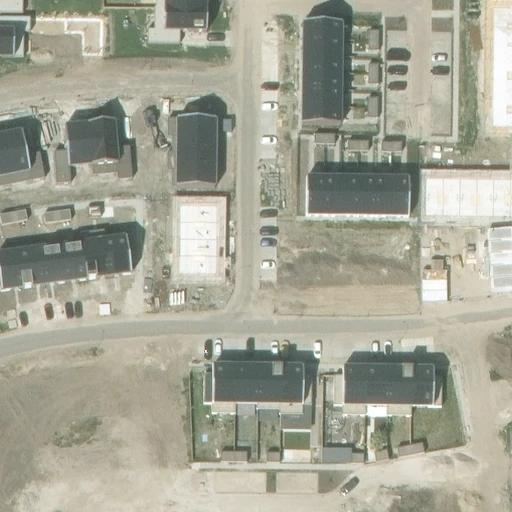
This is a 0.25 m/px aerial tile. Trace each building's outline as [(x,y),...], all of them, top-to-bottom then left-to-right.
[(0,0),(0,15),(21,15),(22,1),(17,1),(16,0),(0,0)] [(154,0),(154,9),(154,10),(204,10),(204,0),(154,0)] [(146,31),(146,46),(178,46),(179,33),(205,34),(206,10),(204,10),(154,10),(154,9),(153,9),(153,31),(146,31)] [(511,10),(491,10),(491,12),(492,12),(491,28),(511,28),(511,10)] [(0,59),(22,59),(22,34),(29,34),(29,19),(0,19),(0,59)] [(65,20),(65,34),(82,35),(81,56),(101,57),(102,20),(65,20)] [(458,20),(458,28),(470,28),(470,20),(458,20)] [(302,24),(302,41),(340,42),(340,24),(302,24)] [(458,28),(458,36),(470,36),(470,28),(458,28)] [(511,28),(491,28),(491,45),(511,45),(511,28)] [(367,32),(367,42),(377,43),(377,32),(367,32)] [(302,41),(301,58),(339,59),(340,42),(302,41)] [(367,42),(367,53),(377,53),(377,43),(367,42)] [(457,44),(457,53),(469,53),(469,45),(457,44)] [(511,45),(491,45),(491,62),(511,61),(511,45)] [(301,58),(301,75),(339,76),(339,59),(301,58)] [(511,61),(491,62),(491,78),(511,78),(511,61)] [(367,66),(367,76),(377,76),(377,66),(367,66)] [(457,70),(457,78),(469,78),(469,70),(457,70)] [(301,75),(301,92),(339,92),(339,76),(301,75)] [(367,76),(367,86),(377,87),(377,76),(367,76)] [(457,78),(457,86),(469,86),(469,78),(457,78)] [(511,78),(491,78),(490,95),(511,95),(511,78)] [(301,92),(301,109),(339,109),(339,92),(301,92)] [(511,95),(490,95),(490,112),(511,112),(511,95)] [(366,100),(366,110),(376,110),(376,100),(366,100)] [(457,104),(457,112),(469,112),(469,104),(457,104)] [(301,109),(301,127),(339,127),(339,109),(301,109)] [(366,110),(366,120),(376,120),(376,110),(366,110)] [(457,112),(457,120),(469,120),(469,112),(457,112)] [(490,128),(490,130),(511,130),(511,112),(490,112),(490,128)] [(166,120),(166,139),(171,139),(171,138),(214,139),(214,121),(166,120)] [(113,123),(87,125),(87,126),(88,126),(92,167),(90,167),(91,176),(91,178),(93,177),(116,175),(116,182),(131,181),(128,148),(115,150),(113,123)] [(65,153),(52,154),(55,186),(69,185),(68,169),(90,167),(92,167),(88,126),(87,126),(86,126),(63,128),(65,153)] [(143,128),(142,138),(152,138),(152,128),(143,128)] [(21,133),(0,137),(0,157),(6,187),(43,180),(38,155),(26,157),(21,133)] [(313,136),(313,146),(323,146),(323,136),(313,136)] [(323,136),(323,146),(333,146),(333,136),(323,136)] [(142,138),(142,148),(152,148),(152,138),(142,138)] [(171,154),(171,155),(213,155),(214,139),(171,138),(171,139),(171,154)] [(501,138),(501,150),(509,150),(509,138),(501,138)] [(346,143),(346,153),(356,153),(357,143),(346,143)] [(357,143),(356,153),(367,153),(367,143),(357,143)] [(380,143),(380,153),(390,153),(390,143),(380,143)] [(390,143),(390,153),(399,153),(400,153),(400,143),(390,143)] [(434,144),(434,156),(441,156),(442,144),(434,144)] [(442,144),(441,156),(450,156),(450,144),(442,144)] [(467,144),(467,156),(475,156),(475,144),(467,144)] [(475,144),(475,156),(483,156),(483,144),(475,144)] [(166,154),(165,173),(170,173),(170,172),(213,172),(213,155),(171,155),(171,154),(166,154)] [(136,161),(136,171),(146,171),(146,161),(136,161)] [(136,171),(135,182),(145,182),(146,171),(136,171)] [(170,173),(170,189),(213,190),(213,172),(170,172),(170,173)] [(305,179),(304,218),(322,218),(322,180),(305,179)] [(322,180),(322,218),(339,218),(339,180),(322,180)] [(339,180),(339,218),(356,218),(356,180),(339,180)] [(356,180),(356,218),(373,218),(373,180),(356,180)] [(373,180),(373,218),(389,219),(390,180),(373,180)] [(390,180),(389,219),(407,219),(407,181),(390,180)] [(423,181),(423,219),(441,219),(441,181),(423,181)] [(441,181),(441,219),(458,219),(458,181),(441,181)] [(458,181),(458,219),(474,220),(475,181),(458,181)] [(475,181),(474,220),(491,220),(492,181),(475,181)] [(492,181),(491,220),(508,220),(508,182),(492,181)] [(112,207),(99,208),(100,218),(113,217),(112,207)] [(99,208),(86,209),(87,219),(100,218),(99,208)] [(178,208),(178,226),(216,226),(216,208),(178,208)] [(68,211),(56,213),(57,223),(70,222),(68,211)] [(24,212),(12,214),(13,224),(26,221),(24,212)] [(56,213),(43,215),(44,225),(57,223),(56,213)] [(12,214),(0,216),(0,222),(1,226),(13,224),(12,214)] [(178,226),(177,242),(216,243),(216,226),(178,226)] [(102,232),(79,235),(80,240),(81,240),(86,281),(108,278),(103,242),(104,242),(102,232)] [(104,242),(103,242),(108,278),(130,275),(125,239),(104,242)] [(80,240),(59,243),(65,284),(86,281),(81,240),(80,240)] [(177,242),(177,259),(216,260),(216,243),(177,242)] [(59,243),(38,246),(43,287),(65,284),(59,243)] [(38,246),(15,249),(16,253),(17,253),(22,290),(43,287),(38,246)] [(16,253),(0,255),(0,292),(22,290),(17,253),(16,253)] [(177,259),(177,277),(215,278),(216,260),(177,259)] [(202,376),(202,406),(210,406),(210,416),(234,416),(234,406),(233,406),(234,368),(211,368),(211,376),(202,376)] [(234,368),(233,406),(234,406),(255,406),(256,407),(256,368),(234,368)] [(255,406),(255,411),(277,412),(278,412),(279,369),(256,368),(256,407),(255,406)] [(277,412),(277,416),(301,417),(301,407),(309,407),(310,377),(302,377),(302,369),(279,369),(278,412),(277,412)] [(332,378),(332,408),(340,408),(340,417),(364,418),(364,408),(363,408),(364,370),(341,369),(341,378),(332,378)] [(364,370),(363,408),(364,408),(385,408),(386,408),(386,370),(364,370)] [(385,408),(385,418),(410,418),(410,408),(409,408),(409,370),(386,370),(386,408),(385,408)] [(409,370),(409,408),(410,408),(440,409),(440,379),(432,379),(432,371),(409,370)] [(421,445),(408,447),(410,457),(423,455),(421,445)] [(408,447),(396,450),(397,460),(410,457),(408,447)] [(385,452),(373,454),(375,464),(387,461),(385,452)] [(220,454),(219,464),(232,464),(233,454),(220,454)] [(233,454),(232,464),(245,464),(246,454),(233,454)] [(265,454),(265,464),(278,465),(278,455),(265,454)] [(350,455),(349,465),(362,466),(363,456),(350,455)] [(463,477),(429,484),(433,503),(467,496),(463,477)] [(411,496),(400,498),(402,509),(413,507),(411,496)] [(470,511),(467,496),(433,503),(434,511),(470,511)]
